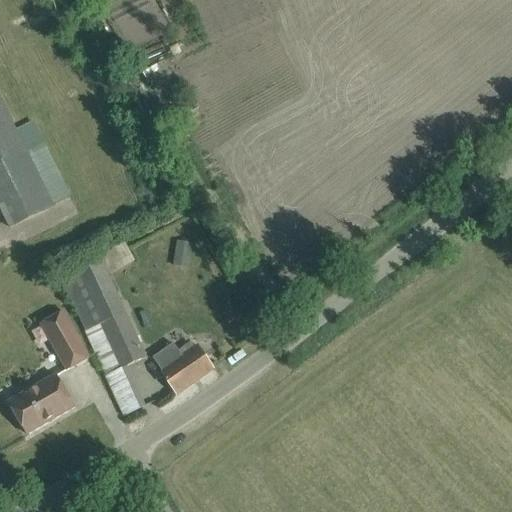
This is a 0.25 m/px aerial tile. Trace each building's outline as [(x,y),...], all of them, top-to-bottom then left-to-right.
[(55,207),(0,97),(0,220),(6,232),(55,207)] [(176,266),(192,267),(193,241),(177,240),(176,266)] [(96,261),(63,276),(65,283),(64,284),(71,301),(85,332),(106,377),(125,368),(146,358),(137,340),(125,313),(109,277),(101,259),(96,261)] [(42,325),(47,334),(68,371),(90,358),(64,313),(42,325)] [(174,344),(153,359),(163,373),(162,374),(165,378),(177,395),(213,369),(208,360),(202,352),(200,349),(197,351),(188,357),(187,356),(184,358),(179,351),(174,344)] [(75,408),(57,376),(9,403),(28,435),(75,408)]
